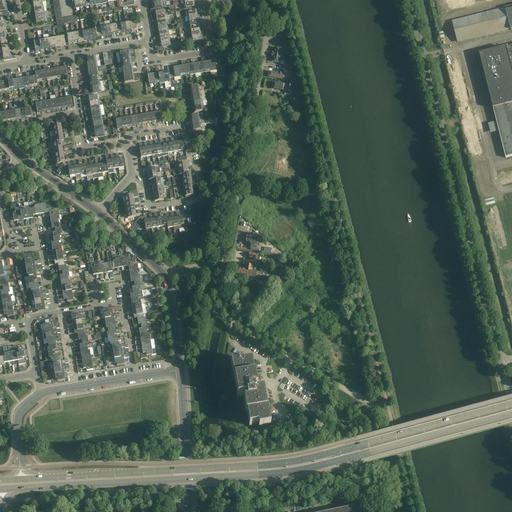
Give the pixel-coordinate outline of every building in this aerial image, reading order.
[(162,2),(152,4),(152,9),(150,10),(151,13),(154,12),(157,12),(163,10),(163,8),(167,7),(166,2),(162,3),(162,2)] [(0,16),(2,17),(8,15),(7,7),(0,8),(0,16)] [(198,15),(197,10),(199,10),(199,7),(195,7),(193,8),(193,11),(187,12),(188,17),(198,15)] [(511,8),(505,10),(505,8),(451,20),(456,42),(511,29),(511,8)] [(8,15),(2,17),(2,19),(0,19),(0,24),(6,24),(5,19),(9,18),(8,15)] [(95,29),(87,30),(89,41),(94,40),(97,39),(96,38),(95,29)] [(64,36),(59,36),(60,47),(66,46),(69,45),(68,44),(68,39),(67,39),(67,35),(64,36)] [(511,45),(477,53),(479,62),(482,61),(495,122),(487,123),(489,133),(499,131),(504,157),(511,155),(511,45)] [(279,64),(281,50),(273,48),(271,63),(279,64)] [(120,58),(130,56),(130,53),(133,52),(133,49),(119,51),(119,53),(115,53),(116,58),(120,58)] [(212,61),(208,61),(210,71),(211,74),(216,74),(217,72),(216,70),(215,71),(213,56),(211,57),(212,61)] [(173,66),(170,67),(171,73),(172,78),(180,76),(178,66),(173,67),(173,66)] [(172,78),(171,73),(170,67),(167,67),(168,71),(163,72),(164,82),(165,86),(170,85),(169,78),(172,78)] [(35,72),(32,72),(33,76),(33,78),(34,78),(35,86),(38,86),(37,82),(42,81),(40,71),(35,72)] [(277,74),(268,72),(268,78),(284,81),(285,75),(283,75),(284,72),(277,71),(277,74)] [(285,91),(291,92),(292,90),(294,90),(295,87),(292,87),(292,86),(286,85),(275,82),(274,89),(285,91)] [(91,94),(87,94),(88,97),(88,98),(89,102),(99,101),(98,96),(97,96),(97,93),(93,94),(91,94)] [(33,105),(33,108),(34,114),(42,112),(40,102),(35,103),(35,104),(33,105)] [(34,114),(33,108),(30,108),(30,107),(25,108),(27,118),(32,117),(31,114),(34,114)] [(203,119),(202,114),(189,116),(190,120),(186,120),(186,122),(190,122),(192,121),(200,120),(203,119)] [(117,159),(118,168),(119,171),(125,170),(123,158),(120,159),(119,154),(116,154),(117,159)] [(114,173),(113,169),(112,160),(109,161),(108,156),(106,156),(106,161),(106,164),(107,164),(108,173),(109,174),(114,173)] [(65,163),(64,157),(55,159),(56,165),(60,164),(55,171),(59,174),(65,166),(62,164),(65,163)] [(103,177),(103,174),(101,164),(99,165),(97,158),(95,158),(96,165),(98,178),(103,177)] [(68,168),(65,168),(65,170),(66,172),(66,176),(70,176),(70,177),(70,178),(76,177),(74,167),(68,168)] [(148,175),(157,174),(159,173),(158,168),(152,168),(152,167),(150,167),(150,169),(147,169),(148,175)] [(125,202),(134,201),(133,198),(135,198),(135,195),(138,194),(137,190),(129,192),(130,196),(124,197),(125,202)] [(40,214),(42,214),(43,217),(45,217),(45,214),(49,213),(49,210),(52,209),(51,206),(46,207),(46,204),(41,205),(42,211),(39,212),(40,214)] [(33,208),(34,209),(35,216),(38,215),(38,218),(41,218),(40,214),(39,212),(42,211),(41,205),(36,206),(36,207),(33,208)] [(52,209),(49,210),(49,213),(45,214),(45,217),(47,217),(50,217),(50,219),(53,219),(53,217),(59,215),(58,210),(52,211),(52,209)] [(20,224),(19,221),(18,218),(21,218),(20,211),(15,212),(15,214),(13,214),(14,222),(17,222),(17,224),(20,224)] [(137,217),(136,211),(127,213),(128,218),(129,222),(137,220),(136,217),(137,217)] [(48,222),(51,222),(51,224),(59,223),(58,221),(60,220),(59,215),(53,217),(53,219),(50,219),(47,220),(48,222)] [(151,229),(150,220),(147,220),(146,218),(147,218),(146,215),(144,216),(144,217),(140,218),(135,224),(139,227),(140,224),(143,225),(145,225),(146,230),(151,229)] [(177,216),(177,218),(179,227),(179,229),(185,228),(184,226),(188,225),(188,224),(187,216),(180,217),(179,215),(177,216)] [(62,235),(62,230),(55,231),(55,233),(52,233),(53,234),(50,234),(50,236),(53,236),(53,238),(60,237),(60,238),(61,237),(61,235),(62,235)] [(245,242),(250,243),(249,245),(251,245),(250,250),(259,252),(262,236),(246,233),(245,242)] [(51,243),(52,246),(59,245),(59,243),(61,242),(60,238),(60,237),(53,238),(54,240),(51,241),(48,241),(48,244),(51,243)] [(50,251),(52,251),(56,250),(56,253),(62,252),(61,247),(60,247),(59,245),(52,246),(52,249),(49,249),(50,251)] [(257,261),(258,255),(249,253),(248,259),(257,261)] [(121,268),(122,271),(124,270),(124,267),(129,267),(128,263),(131,263),(130,257),(120,259),(121,265),(119,265),(119,268),(121,268)] [(120,271),(119,268),(119,265),(121,265),(120,259),(115,259),(115,261),(113,261),(113,263),(114,269),(117,269),(117,272),(120,271)] [(99,278),(98,275),(98,272),(100,272),(99,265),(99,263),(88,265),(90,275),(93,275),(93,276),(96,275),(97,278),(99,278)] [(131,263),(128,263),(129,267),(124,267),(124,270),(126,270),(126,271),(129,271),(129,273),(132,272),(132,270),(138,269),(138,264),(132,265),(131,263)] [(62,271),(62,274),(69,272),(68,267),(66,268),(66,265),(65,266),(58,267),(58,269),(56,270),(56,272),(59,272),(62,271)] [(247,277),(247,276),(254,278),(255,271),(252,270),(253,266),(246,265),(245,270),(239,269),(238,276),(247,277)] [(130,275),(130,278),(138,276),(138,274),(139,274),(138,269),(132,270),(132,272),(129,273),(127,273),(127,276),(130,275)] [(57,277),(57,279),(60,278),(61,281),(68,280),(68,278),(70,278),(69,272),(62,274),(63,276),(60,276),(57,277)] [(275,281),(281,285),(286,277),(280,273),(275,281)] [(37,276),(29,277),(29,279),(28,279),(29,285),(35,283),(41,283),(40,278),(37,278),(37,276)] [(0,287),(2,287),(3,289),(9,288),(8,283),(10,283),(9,280),(5,281),(0,281),(0,287)] [(58,286),(61,286),(64,285),(65,288),(71,287),(70,282),(69,282),(68,280),(61,281),(61,284),(58,284),(58,286)] [(31,292),(33,291),(39,290),(39,288),(41,287),(41,285),(38,285),(35,285),(35,283),(29,285),(29,290),(31,289),(31,292)] [(132,290),(133,292),(142,291),(142,288),(141,283),(134,284),(135,287),(132,287),(129,288),(129,290),(132,290)] [(0,291),(0,294),(1,294),(1,297),(9,295),(8,293),(10,293),(9,288),(3,289),(3,291),(0,292),(0,291)] [(130,297),(131,300),(143,298),(142,291),(133,292),(133,294),(130,295),(127,295),(128,298),(130,297)] [(63,298),(61,298),(60,297),(57,298),(58,305),(62,304),(67,303),(67,302),(74,301),(73,296),(66,297),(66,295),(63,295),(63,298)] [(131,302),(128,303),(129,305),(132,305),(132,304),(135,304),(135,306),(141,305),(141,300),(144,300),(143,298),(131,300),(131,302)] [(35,305),(36,313),(46,311),(45,308),(48,308),(48,305),(45,306),(42,307),(41,304),(35,305)] [(118,307),(109,309),(103,310),(104,315),(110,314),(111,316),(114,315),(113,315),(113,313),(119,312),(118,307)] [(3,311),(4,313),(1,314),(1,312),(0,312),(0,316),(4,316),(7,315),(8,318),(8,321),(15,320),(13,311),(7,312),(6,310),(3,311)] [(49,324),(43,325),(44,330),(51,329),(51,331),(54,331),(54,328),(56,328),(57,329),(60,328),(58,322),(55,322),(55,319),(49,320),(49,324)] [(134,326),(134,328),(148,326),(147,321),(146,321),(145,319),(144,319),(132,321),(133,324),(134,326)] [(118,324),(115,325),(112,325),(112,323),(105,324),(106,329),(107,331),(116,330),(116,327),(119,327),(118,324)] [(136,333),(139,332),(140,335),(148,334),(147,331),(149,331),(148,326),(134,328),(135,331),(136,330),(136,333)] [(116,332),(116,330),(107,331),(108,338),(114,337),(117,337),(117,335),(120,334),(119,332),(116,332)] [(76,341),(79,341),(82,341),(82,343),(89,342),(88,336),(86,337),(86,334),(84,335),(78,336),(78,339),(75,339),(76,341)] [(114,337),(108,338),(109,343),(110,343),(111,345),(112,345),(119,344),(118,341),(121,341),(121,338),(118,339),(117,337),(114,337)] [(47,344),(47,347),(56,345),(56,342),(59,342),(58,340),(55,340),(52,341),(52,338),(46,339),(47,344)] [(80,348),(80,350),(88,349),(89,349),(89,347),(89,342),(82,343),(73,344),(74,347),(77,347),(77,348),(80,348)] [(47,349),(48,354),(55,353),(54,350),(57,350),(60,349),(60,347),(57,348),(56,345),(47,347),(47,349)] [(18,348),(18,349),(19,351),(19,354),(17,355),(18,361),(23,360),(23,359),(25,358),(25,357),(28,357),(27,350),(21,351),(20,348),(18,348)] [(138,358),(141,358),(141,360),(148,359),(147,356),(156,354),(155,349),(152,350),(145,351),(145,348),(142,349),(143,352),(140,352),(140,351),(137,351),(138,358)] [(49,361),(52,361),(52,360),(59,359),(58,357),(61,356),(61,354),(58,354),(55,355),(55,353),(48,354),(49,361)] [(127,362),(127,360),(124,360),(121,361),(121,358),(114,359),(115,364),(117,364),(117,366),(125,365),(125,362),(127,362)] [(262,382),(257,386),(255,374),(254,374),(252,361),(243,363),(242,360),(231,362),(233,378),(234,378),(237,397),(247,396),(247,399),(244,400),(246,413),(247,413),(249,426),(260,424),(261,427),(270,425),(268,409),(267,409),(265,398),(268,399),(262,382)] [(83,365),(83,367),(80,367),(80,366),(77,367),(78,374),(81,373),(81,370),(83,369),(86,369),(87,371),(95,370),(94,365),(92,365),(86,366),(86,364),(83,364),(83,365)] [(65,380),(65,378),(68,377),(67,375),(64,375),(61,376),(61,373),(55,374),(55,380),(53,380),(53,379),(51,380),(52,384),(58,384),(57,382),(65,380)]
